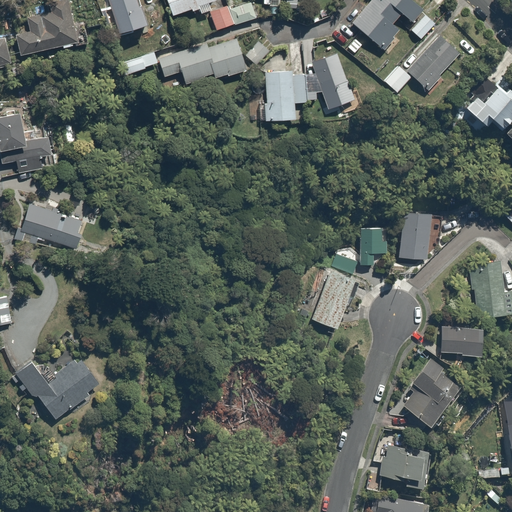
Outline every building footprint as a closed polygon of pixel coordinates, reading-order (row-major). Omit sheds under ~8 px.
[(25,16),(29,30),(14,34),(19,54),(79,39),(75,21),(69,0),(56,0),(49,2),(50,9),(25,16)] [(108,0),(118,31),(146,23),(148,30),(157,28),(152,12),(147,13),(142,0),(108,0)] [(211,7),(208,0),(167,0),(172,12),(191,5),(192,8),(198,6),(199,11),(211,7)] [(384,51),(397,37),(394,34),(400,27),(393,21),(403,11),(412,19),(425,5),(418,0),(369,0),(350,21),(384,51)] [(207,12),(214,29),(234,21),(228,4),(207,12)] [(438,21),(426,10),(411,28),(423,38),(438,21)] [(393,94),(413,75),(427,89),(441,75),(440,73),(461,52),(442,33),(406,68),(400,62),(380,81),(393,94)] [(228,71),(228,73),(247,68),(237,35),(160,56),(165,74),(182,69),(185,77),(180,78),(181,83),(206,77),(205,74),(214,71),(214,74),(228,71)] [(259,36),(244,54),(257,65),(272,47),(259,36)] [(483,73),(495,85),(484,97),(478,91),(465,104),(484,123),(489,118),(498,127),(511,113),(511,80),(505,87),(499,81),(511,67),(511,53),(507,48),(483,73)] [(313,60),(316,70),(306,71),(307,90),(323,91),(329,109),(359,99),(343,50),(313,60)] [(294,107),(294,100),(294,68),(265,68),(265,99),(264,99),(264,118),(286,117),(286,123),(299,123),(299,107),(294,107)] [(0,110),(0,161),(1,166),(16,163),(18,172),(43,168),(41,155),(54,152),(50,131),(27,135),(22,107),(0,110)] [(447,116),(438,126),(451,137),(460,127),(447,116)] [(511,201),(503,193),(490,207),(511,226),(511,201)] [(31,200),(26,219),(23,218),(21,226),(15,225),(11,239),(73,255),(78,238),(80,238),(81,233),(83,233),(88,215),(31,200)] [(428,257),(428,252),(437,253),(440,212),(432,212),(432,204),(403,202),(399,255),(428,257)] [(384,221),(361,221),(361,260),(384,260),(384,221)] [(336,250),(331,264),(352,271),(357,257),(336,250)] [(479,316),(493,313),(493,316),(506,313),(506,317),(511,316),(511,287),(504,289),(498,255),(469,261),(479,316)] [(355,276),(330,267),(312,318),(337,327),(355,276)] [(437,350),(459,351),(459,355),(475,356),(475,352),(482,352),(483,319),(439,317),(437,350)] [(34,398),(37,395),(55,416),(99,380),(87,366),(78,355),(56,373),(37,351),(12,372),(34,398)] [(408,385),(414,390),(403,403),(431,424),(464,382),(437,360),(431,356),(408,385)] [(378,473),(405,476),(405,480),(425,483),(430,447),(409,444),(387,441),(386,449),(381,448),(378,473)] [(425,511),(428,495),(371,488),(368,509),(376,510),(375,511),(425,511)]
